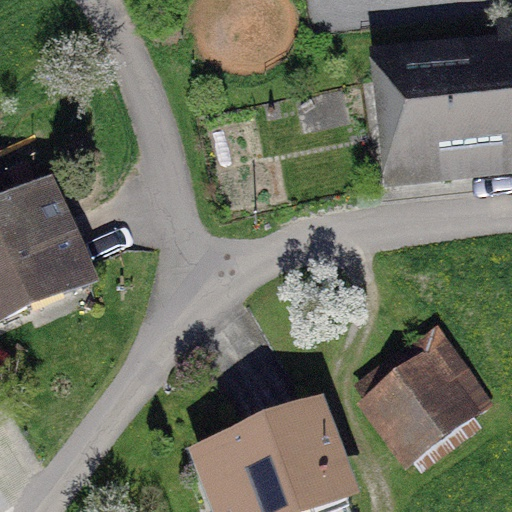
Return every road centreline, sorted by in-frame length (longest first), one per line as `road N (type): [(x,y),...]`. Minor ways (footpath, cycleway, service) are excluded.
road 1 (unclassified): [(208,295),(161,115),(95,0)]
road 2 (residential): [(208,295),(344,244),(511,218)]
road 3 (residential): [(43,511),(208,295)]
